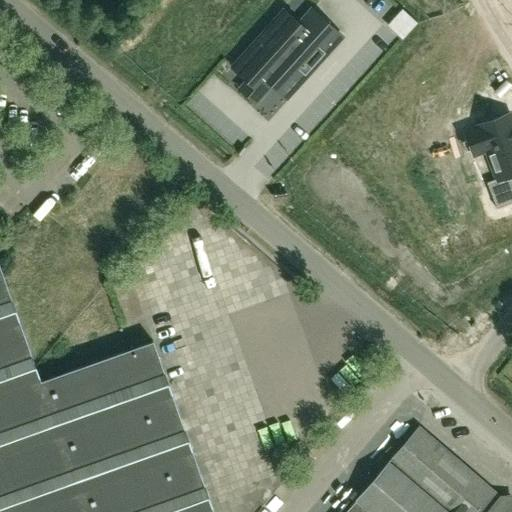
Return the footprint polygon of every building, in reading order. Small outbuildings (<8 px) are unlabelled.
[(240,90),(255,103),(277,79),(290,91),(286,96),(284,94),(283,95),(286,98),(341,37),(311,10),(298,25),(283,12),(232,68),(247,81),(240,90)] [(402,10),(392,22),(392,30),(403,39),(417,24),(402,10)] [(476,128),(464,132),(473,155),(485,150),(495,179),(486,182),(496,208),(511,202),(511,194),(507,181),(511,178),(511,176),(511,174),(511,173),(511,120),(509,113),(502,116),(476,126),(476,128)] [(189,316),(257,294),(239,239),(172,261),(189,316)] [(0,511),(215,511),(154,340),(41,380),(0,264),(0,511)] [(511,511),(511,507),(504,508),(504,509),(497,503),(502,498),(419,428),(347,511),(511,511)] [(319,473),(331,456),(320,448),(308,465),(319,473)]
